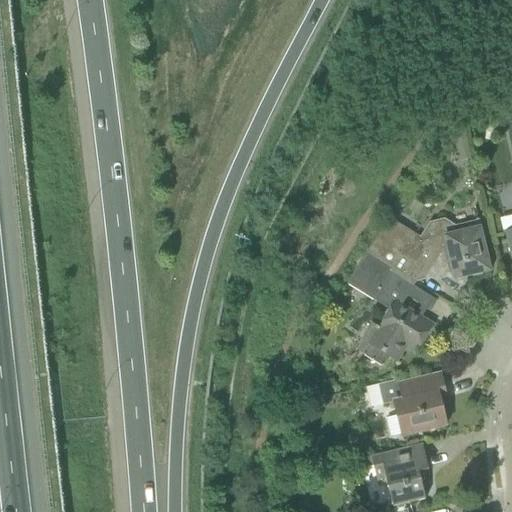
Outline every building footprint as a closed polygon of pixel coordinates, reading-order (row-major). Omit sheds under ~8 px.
[(511,64),(502,76),(506,89),(511,87),(511,64)] [(388,221),(366,254),(415,284),(422,271),(433,278),(452,274),(454,281),(470,277),(472,278),(481,276),(483,274),(489,273),(485,253),(479,230),(459,235),(458,233),(442,222),(431,225),(426,233),(424,232),(420,240),(388,221)] [(366,254),(346,285),(347,285),(390,312),(379,330),(371,326),(362,341),(369,346),(362,356),(380,367),(386,356),(395,362),(405,347),(415,353),(431,327),(400,307),(415,284),(366,254)] [(398,380),(377,385),(382,405),(394,403),(396,411),(397,416),(385,419),(389,437),(402,435),(402,437),(406,436),(426,431),(446,427),(441,405),(439,399),(445,398),(439,375),(420,380),(399,385),(398,380)] [(321,383),(310,385),(314,401),(324,398),(321,383)] [(422,445),(402,450),(370,458),(373,467),(373,468),(382,466),(392,508),(425,500),(418,473),(428,471),(422,445)] [(370,458),(362,460),(364,469),(373,467),(370,458)]
